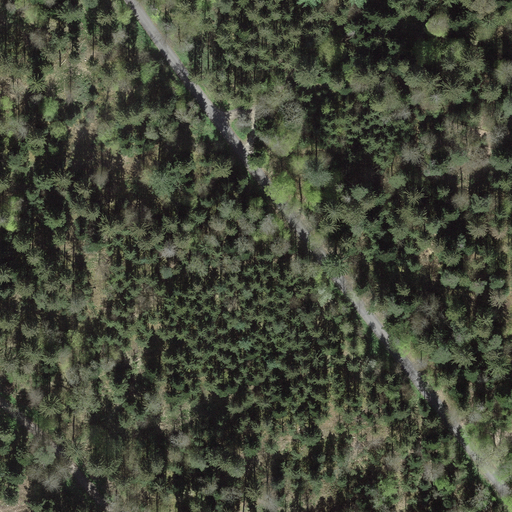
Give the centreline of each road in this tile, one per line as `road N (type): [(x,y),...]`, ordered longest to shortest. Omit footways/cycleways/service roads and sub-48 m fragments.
road 1 (residential): [(125,0),(511,498)]
road 2 (track): [(257,109),(364,0)]
road 3 (track): [(0,407),(108,511)]
